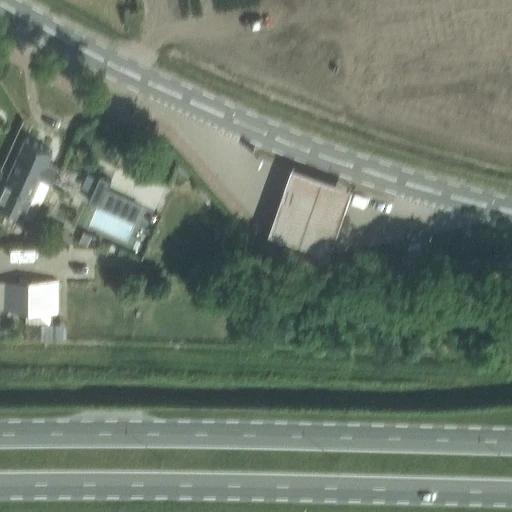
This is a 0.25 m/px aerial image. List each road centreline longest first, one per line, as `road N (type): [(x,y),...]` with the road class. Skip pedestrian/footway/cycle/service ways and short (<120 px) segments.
road 1 (tertiary): [(511,217),(210,114),(0,1)]
road 2 (primary): [(511,442),(0,435)]
road 3 (primary): [(0,493),(511,499)]
